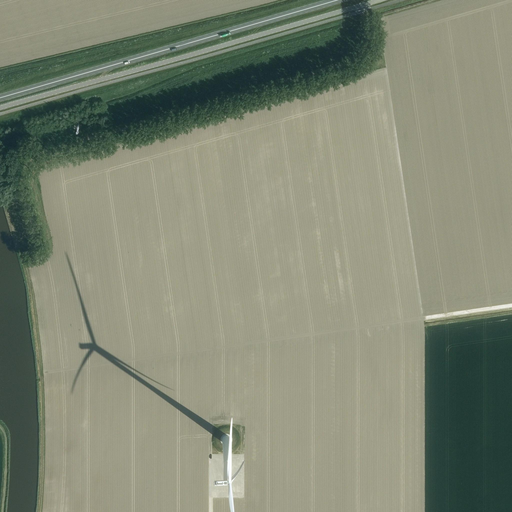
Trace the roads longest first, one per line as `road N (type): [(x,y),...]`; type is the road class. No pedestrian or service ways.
road 1 (unclassified): [(0,107),(361,5)]
road 2 (primary): [(336,0),(0,97)]
road 3 (unclassified): [(361,5),(368,38),(353,60),(79,139)]
